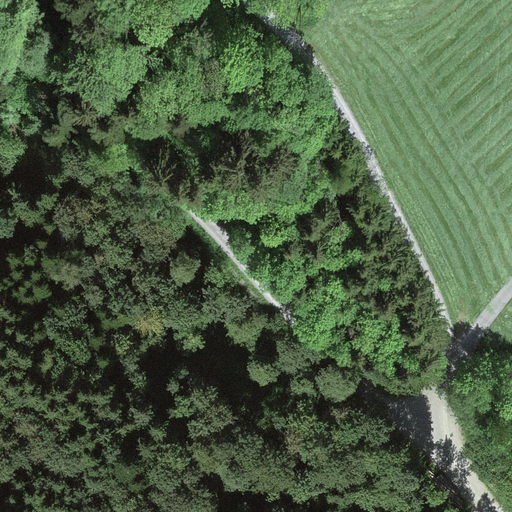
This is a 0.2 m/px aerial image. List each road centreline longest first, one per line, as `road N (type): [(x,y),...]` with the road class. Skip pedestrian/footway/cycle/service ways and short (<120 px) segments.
road 1 (track): [(421,430),(341,371),(218,230),(106,139),(0,84)]
road 2 (track): [(250,0),(308,62),(370,161),(439,304),(455,362)]
